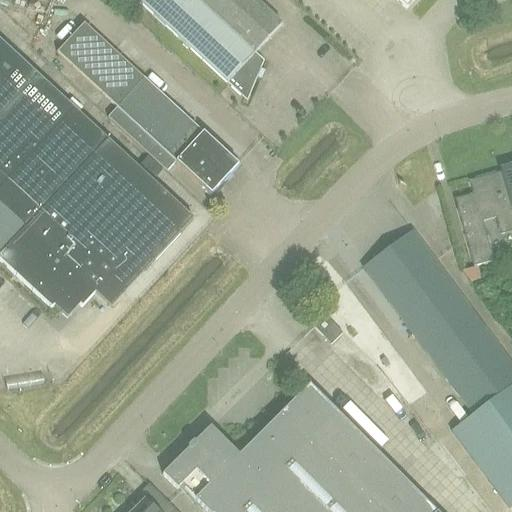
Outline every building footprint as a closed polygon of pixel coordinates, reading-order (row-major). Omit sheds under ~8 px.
[(280,25),(253,0),(135,0),(243,100),(244,99),(261,60),(254,54),(280,25)] [(406,9),(414,0),(397,0),(397,1),(406,9)] [(149,156),(163,170),(166,173),(176,162),(211,195),(237,166),(84,24),(57,54),(116,109),(108,118),(149,156)] [(153,182),(163,170),(149,156),(138,168),(0,40),(0,259),(51,307),(53,305),(67,317),(80,304),(82,306),(95,292),(111,307),(193,219),(153,182)] [(511,230),(511,164),(501,168),(502,172),(471,180),(474,193),(461,197),(463,206),(458,208),(474,266),(493,261),(482,221),(496,217),(501,233),(511,230)] [(363,270),(472,416),(452,431),(510,508),(511,506),(511,364),(413,232),(363,270)] [(342,334),(325,318),(315,328),(331,345),(342,334)] [(210,427),(186,451),(162,474),(177,489),(181,485),(195,498),(195,499),(207,511),(435,511),(309,386),(239,456),(210,427)] [(177,511),(150,484),(131,502),(137,508),(133,511),(177,511)]
